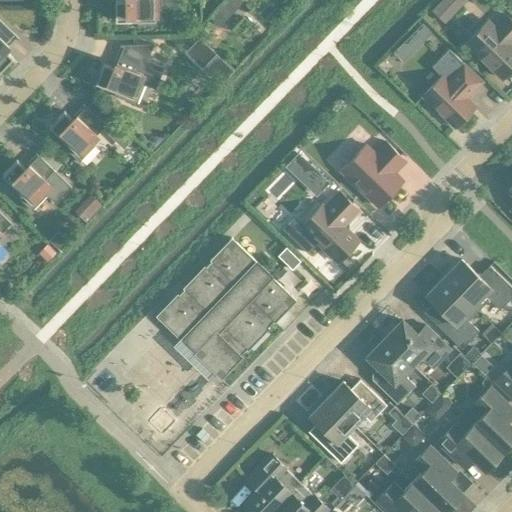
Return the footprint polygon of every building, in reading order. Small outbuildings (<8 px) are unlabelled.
[(155,2),(154,0),(114,0),(115,21),(137,20),(137,25),(161,25),(161,2),(155,2)] [(490,23),(468,45),(502,78),(511,68),(511,20),(505,14),(493,26),(490,23)] [(0,70),(13,57),(4,49),(15,37),(18,39),(19,38),(0,20),(0,70)] [(103,63),(95,82),(115,90),(114,95),(136,104),(144,84),(155,88),(164,67),(147,60),(154,43),(120,44),(119,45),(123,47),(114,67),(103,63)] [(441,75),(422,96),(455,127),(475,106),(466,96),(469,92),(470,94),(482,81),(464,63),(449,49),(432,66),(441,75)] [(97,135),(96,134),(105,125),(83,103),(82,104),(85,107),(73,119),(64,111),(49,126),(65,141),(61,144),(79,161),(95,145),(91,141),(97,135)] [(374,152),(366,144),(341,170),(378,206),(403,180),(394,172),(406,160),(385,141),(374,152)] [(286,162),(299,173),(310,161),(297,149),(286,162)] [(14,193),(32,210),(47,195),(55,203),(71,187),(36,152),(35,153),(37,155),(25,168),(17,159),(2,175),(17,190),(14,193)] [(343,225),(358,209),(340,191),(324,207),(321,204),(300,226),(305,230),(301,234),(312,244),(316,241),(338,262),(359,241),(343,225)] [(0,242),(0,243),(0,242),(0,234),(2,232),(11,223),(0,212),(0,242)] [(194,353),(221,379),(242,356),(241,354),(246,349),(247,350),(269,328),(267,326),(273,321),(274,322),(296,300),(231,237),(210,260),(211,261),(206,267),(204,265),(183,288),(184,289),(179,294),(177,293),(156,315),(161,320),(160,321),(184,343),(194,352),(194,353)] [(443,277),(478,310),(489,299),(499,309),(511,295),(511,287),(489,265),(482,273),(476,273),(461,259),(443,277)] [(478,310),(443,277),(426,295),(440,309),(441,316),(435,322),(461,348),(479,330),(468,320),(478,310)] [(402,319),(384,338),(411,364),(416,359),(424,359),(432,367),(450,349),(425,325),(417,334),(402,319)] [(411,364),(384,338),(366,356),(378,368),(379,371),(372,379),(397,403),(415,385),(407,377),(407,369),(411,364)] [(511,362),(495,380),(511,396),(511,362)] [(326,398),(353,425),(363,415),(370,421),(386,405),(367,386),(358,396),(342,381),(326,398)] [(473,424),(502,451),(511,440),(511,425),(507,421),(511,415),(511,408),(490,386),(472,405),(482,414),(473,424)] [(353,425),(326,398),(309,415),(326,431),(317,440),(340,462),(358,444),(346,432),(353,425)] [(225,422),(231,414),(214,402),(209,410),(225,422)] [(502,451),(473,424),(464,432),(454,423),(437,441),(463,466),(472,458),(484,470),(502,451)] [(456,471),(451,467),(429,445),(411,463),(420,472),(412,481),(443,511),(462,492),(448,479),(456,471)] [(247,479),(257,489),(245,501),(250,506),(250,510),(251,511),(271,511),(300,482),(286,469),(287,469),(271,454),(247,479)] [(357,499),(364,489),(351,480),(344,490),(357,499)] [(443,511),(412,481),(403,491),(394,482),(376,500),(388,511),(443,511)] [(312,494),(300,482),(271,511),(324,511),(328,509),(312,494)]
